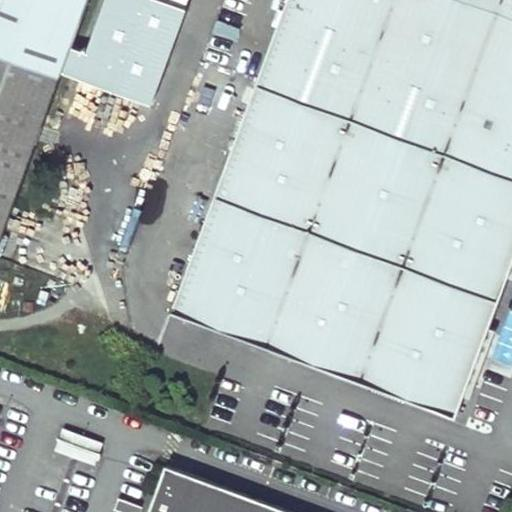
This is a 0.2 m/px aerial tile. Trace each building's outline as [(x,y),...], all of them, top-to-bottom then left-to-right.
[(0,0),(0,236),(86,0),(0,0)] [(511,263),(511,0),(287,0),(216,194),(185,279),(174,309),(328,366),(366,380),(457,413),(511,263)] [(366,380),(328,366),(324,375),(363,389),(366,380)] [(303,511),(167,461),(156,489),(151,504),(144,502),(140,511),(303,511)] [(151,504),(156,489),(150,487),(144,502),(151,504)]
